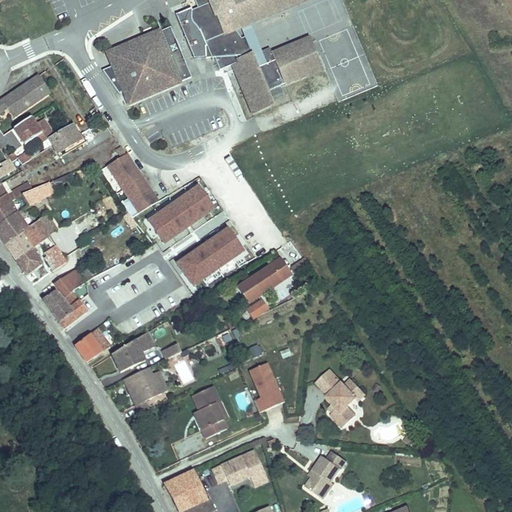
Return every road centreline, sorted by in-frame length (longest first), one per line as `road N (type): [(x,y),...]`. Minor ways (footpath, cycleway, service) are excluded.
road 1 (tertiary): [(163,511),(97,395),(0,261)]
road 2 (unknown): [(290,426),(245,436),(148,481)]
